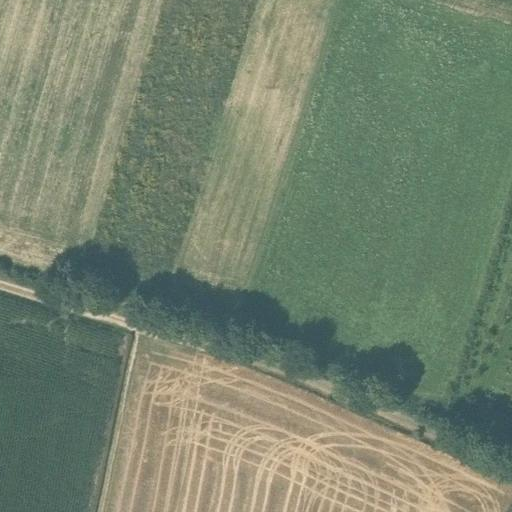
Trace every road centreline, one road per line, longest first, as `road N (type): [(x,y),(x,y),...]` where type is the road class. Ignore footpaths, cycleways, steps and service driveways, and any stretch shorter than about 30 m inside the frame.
road 1 (track): [(511,470),(292,376),(143,330)]
road 2 (track): [(143,330),(0,285)]
